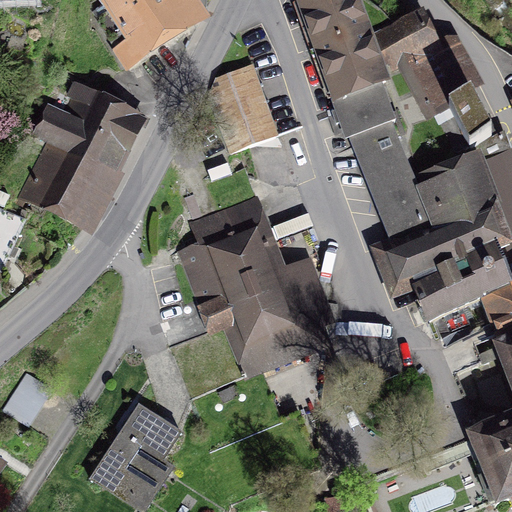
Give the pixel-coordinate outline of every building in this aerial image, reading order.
[(193,21),(180,0),(98,0),(108,14),(101,18),(100,25),(126,68),(138,60),(136,57),(193,21)] [(371,36),(357,0),(296,0),(337,100),(381,83),(385,82),(380,67),(371,36)] [(394,66),(399,63),(434,48),(421,16),(371,36),(380,67),(392,61),(394,66)] [(438,53),(434,48),(399,63),(429,117),(448,108),(471,95),(450,49),(438,53)] [(277,138),(252,68),(216,81),(209,95),(230,154),(277,138)] [(17,194),(88,230),(125,156),(129,158),(145,127),(138,123),(141,118),(71,83),(63,99),(73,104),(68,116),(48,106),(30,140),(41,146),(17,194)] [(356,138),(392,123),(395,123),(381,83),(337,100),(351,139),(356,138)] [(492,137),(471,95),(448,108),(469,148),(492,137)] [(392,123),(356,138),(399,248),(434,233),(416,188),(392,123)] [(494,208),(511,199),(511,157),(503,135),(492,137),(469,148),(465,151),(470,166),(477,163),(494,208)] [(477,163),(470,166),(416,188),(434,233),(447,270),(510,247),(494,208),(477,163)] [(261,198),(193,222),(201,246),(179,254),(195,300),(210,339),(228,332),(247,380),(258,375),(343,345),(313,262),(287,271),(261,198)] [(511,199),(494,208),(510,247),(447,270),(415,283),(430,322),(484,300),(482,297),(511,285),(511,199)] [(434,233),(399,248),(415,283),(447,270),(434,233)] [(511,285),(482,297),(484,300),(493,334),(492,334),(511,391),(511,404),(466,421),(494,500),(511,493),(511,285)] [(210,339),(195,300),(157,315),(231,503),(318,469),(298,418),(278,426),(258,375),(247,380),(228,332),(210,339)] [(55,393),(28,377),(6,413),(33,429),(55,393)] [(182,438),(139,411),(92,487),(131,511),(150,511),(175,474),(164,467),(182,438)]
